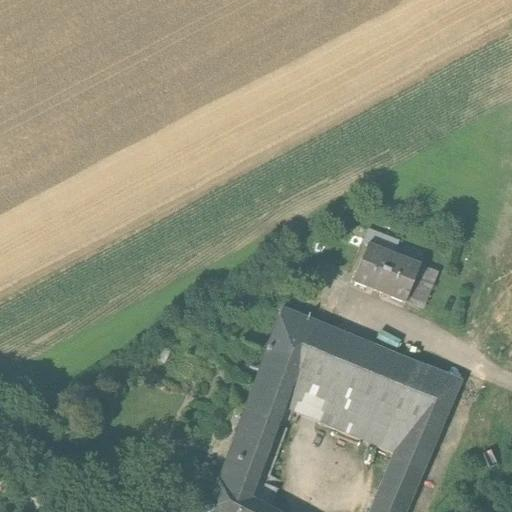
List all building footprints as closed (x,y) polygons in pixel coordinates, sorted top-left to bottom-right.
[(394,251),(369,241),(366,251),(390,260),(394,251)] [(366,251),(364,250),(349,287),(402,309),(417,271),(390,260),(366,251)] [(434,278),(417,271),(402,309),(418,315),(434,278)] [(369,511),(405,511),(457,388),(278,314),(244,409),(277,421),(280,413),(391,459),(369,511)] [(199,511),(261,511),(247,504),(253,485),(277,421),(244,409),(207,510),(205,509),(203,509),(201,510),(199,511)] [(268,511),(275,494),(253,485),(247,504),(261,511),(268,511)]
